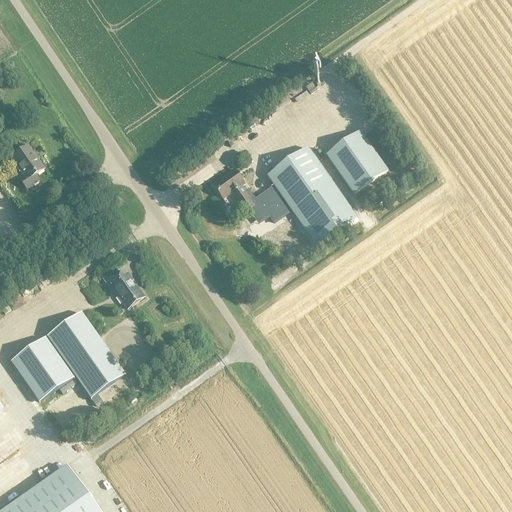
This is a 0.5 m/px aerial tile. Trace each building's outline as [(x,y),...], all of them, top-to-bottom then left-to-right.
[(387,172),(361,134),(328,158),(354,195),(387,172)] [(45,170),(38,161),(36,162),(33,159),(35,158),(28,148),(12,159),(17,166),(19,164),(23,171),(22,172),(25,177),(20,181),(27,190),(39,181),(36,176),(45,170)] [(357,220),(308,150),(268,177),(318,248),(357,220)] [(245,185),(235,171),(213,186),(223,200),(231,195),(245,215),(250,211),(259,225),(270,218),(274,224),(289,214),(287,215),(279,203),(269,209),(263,201),(255,207),(241,187),(245,185)] [(135,288),(134,288),(126,276),(121,279),(116,272),(104,280),(113,293),(115,292),(128,310),(144,299),(137,288),(136,288),(135,288)] [(125,376),(83,316),(48,340),(90,400),(125,376)] [(47,341),(12,365),(39,403),(73,379),(47,341)] [(30,425),(36,435),(47,428),(40,418),(30,425)] [(98,511),(68,468),(4,511),(98,511)]
